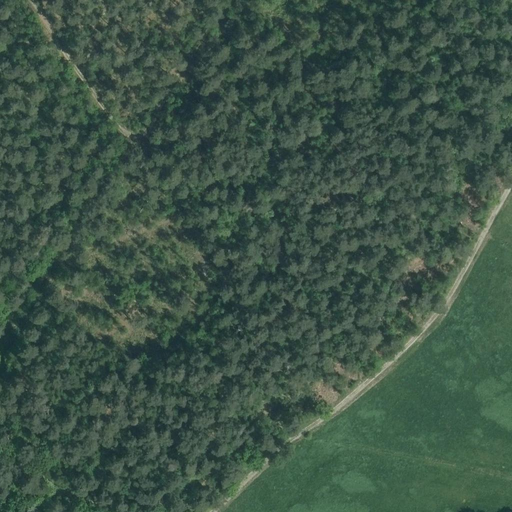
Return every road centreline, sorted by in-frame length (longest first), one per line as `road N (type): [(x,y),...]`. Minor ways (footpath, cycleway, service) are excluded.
road 1 (track): [(511,181),(420,330),(212,511)]
road 2 (track): [(36,0),(137,146),(227,0)]
road 3 (track): [(103,511),(0,444)]
